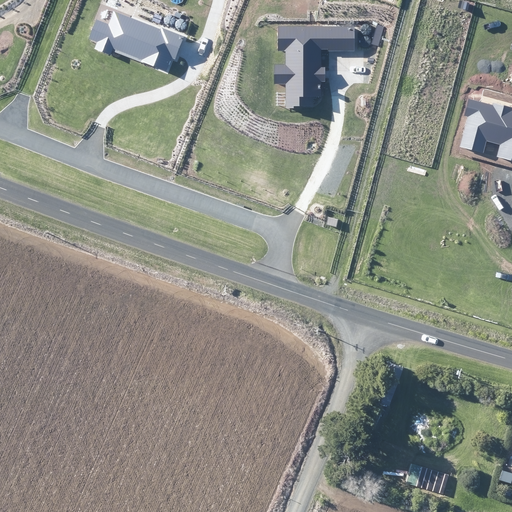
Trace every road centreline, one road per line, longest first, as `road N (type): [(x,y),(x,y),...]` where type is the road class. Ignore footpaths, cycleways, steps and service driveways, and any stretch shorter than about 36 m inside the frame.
road 1 (unclassified): [(279,232),(0,129)]
road 2 (unclassified): [(263,281),(0,185)]
road 3 (unclassified): [(299,511),(366,315)]
road 4 (unclassified): [(511,359),(366,315)]
